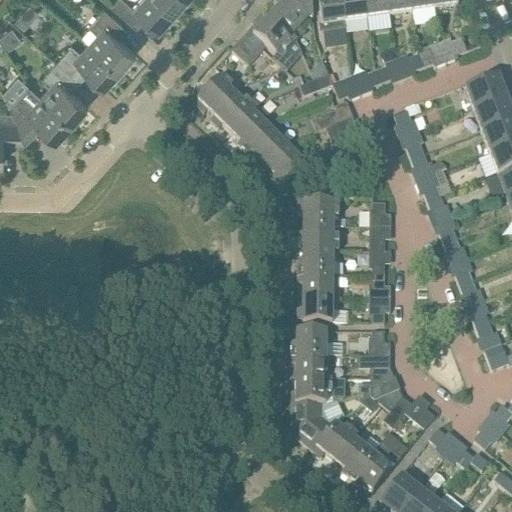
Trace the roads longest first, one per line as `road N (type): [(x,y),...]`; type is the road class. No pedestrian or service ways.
road 1 (residential): [(135,112),(243,230),(242,438),(265,483),(300,511)]
road 2 (residential): [(412,226),(486,407),(462,421),(403,370),(406,275)]
road 3 (residential): [(510,58),(367,115),(412,226)]
road 4 (residential): [(0,203),(51,204),(135,112)]
road 5 (residential): [(232,0),(135,112)]
